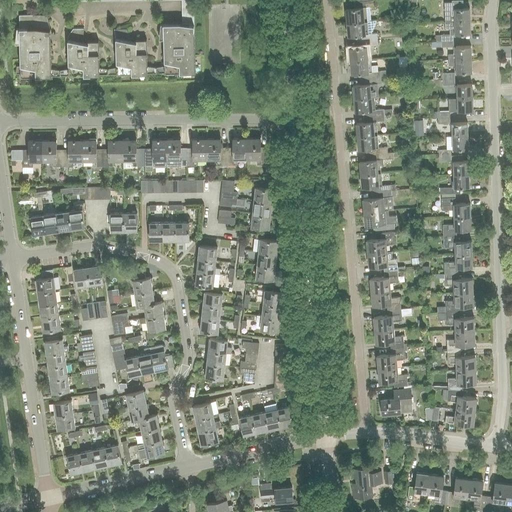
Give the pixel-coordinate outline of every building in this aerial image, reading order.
[(345,9),(346,23),(371,21),(371,20),(370,7),(374,7),(373,1),(357,2),(357,8),(345,9)] [(452,8),(445,9),(445,16),(445,22),(470,21),(469,8),(452,8)] [(21,77),(195,72),(194,23),(182,24),(180,23),(163,24),(164,66),(156,68),(147,66),(146,40),(130,40),(130,35),(126,29),(114,29),(116,42),(116,67),(108,69),(99,68),(98,41),(83,41),(84,28),(73,29),(68,36),(68,69),(60,70),(51,69),(50,29),(47,15),(39,14),(19,15),(21,77)] [(360,41),(377,40),(376,34),(372,34),(371,30),(373,30),(373,28),(374,28),(374,26),(375,26),(375,23),(376,23),(376,20),(371,20),(371,21),(346,23),(348,37),(360,36),(360,41)] [(470,21),(445,22),(445,29),(450,28),(450,34),(453,34),(453,35),(455,35),(470,34),(470,21)] [(377,46),(377,40),(360,41),(361,47),(349,48),(350,61),(370,60),(369,47),(377,46)] [(448,60),(471,60),(471,46),(455,47),(456,54),(448,54),(448,60)] [(370,60),(350,61),(351,74),(363,73),(364,79),(380,78),(380,77),(380,71),(378,72),(377,64),(371,65),(370,60)] [(471,60),(448,60),(449,66),(456,66),(456,73),(472,73),(471,60)] [(374,97),(374,95),(379,95),(378,84),(381,84),(380,78),(364,79),(364,85),(352,86),(354,99),(374,97)] [(457,85),(457,98),(473,97),(472,84),(457,85)] [(367,111),(367,118),(384,116),(384,115),(384,114),(393,114),(392,109),(389,109),(383,110),(383,109),(375,110),(374,97),(354,99),(355,112),(367,111)] [(473,97),(457,98),(452,98),(452,111),(458,111),(473,111),(473,97)] [(385,121),(384,116),(367,118),(368,123),(356,124),(357,137),(377,135),(376,122),(385,121)] [(452,123),(452,136),(468,136),(467,122),(452,123)] [(378,148),(377,135),(357,137),(358,150),(370,149),(371,155),(397,153),(397,152),(393,152),(387,153),(387,147),(378,148)] [(468,136),(452,136),(453,149),(468,149),(468,136)] [(233,151),(227,151),(227,165),(237,165),(237,159),(247,159),(247,138),(233,138),(233,151)] [(247,138),(247,159),(257,159),(257,165),(267,165),(267,151),(261,151),(261,138),(247,138)] [(147,166),(167,165),(167,139),(153,139),(153,152),(147,152),(147,166)] [(167,165),(177,165),(187,165),(187,152),(181,152),(181,139),(167,139),(167,165)] [(193,151),(187,152),(187,165),(197,165),(197,159),(207,159),(207,139),(193,139),(193,151)] [(221,139),(207,139),(207,159),(217,159),(217,165),(227,165),(227,151),(221,151),(221,139)] [(33,161),(43,161),(43,140),(29,140),(29,153),(23,153),(23,167),(33,167),(33,161)] [(57,140),(43,140),(43,161),(53,161),(53,166),(63,166),(63,153),(57,153),(57,140)] [(69,153),(63,153),(63,166),(73,166),(73,160),(83,160),(83,140),(69,140),(69,153)] [(96,140),(83,140),(83,160),(93,160),(93,166),(103,166),(103,153),(96,153),(96,140)] [(109,152),(103,153),(103,166),(113,166),(113,160),(123,160),(123,140),(109,140),(109,152)] [(123,140),(123,160),(133,160),(133,166),(143,166),(143,152),(137,152),(137,140),(123,140)] [(383,165),(383,160),(394,159),(393,156),(398,156),(397,153),(371,155),(371,161),(359,162),(361,175),(381,173),(380,165),(383,165)] [(463,161),(453,161),(454,175),(469,174),(469,161),(463,161)] [(382,186),(381,173),(361,175),(362,188),(374,187),(374,193),(395,191),(395,189),(391,189),(390,185),(382,186)] [(454,187),(452,187),(452,194),(460,193),(460,187),(469,187),(469,174),(454,175),(454,187)] [(274,189),(256,187),(255,200),(272,202),(274,189)] [(221,192),(220,198),(232,199),(233,197),(237,198),(238,192),(233,191),(233,193),(221,192)] [(393,209),(392,197),(391,195),(396,195),(395,191),(374,193),(375,198),(363,199),(364,213),(388,210),(393,209)] [(220,198),(220,204),(232,206),(232,204),(236,204),(237,198),(233,197),(232,199),(220,198)] [(454,210),(454,217),(470,216),(470,203),(456,204),(455,198),(442,198),(442,210),(454,210)] [(253,213),(271,215),(272,202),(255,200),(253,213)] [(69,210),(72,228),(85,226),(82,208),(69,210)] [(69,210),(57,212),(59,230),(72,228),(69,210)] [(388,210),(364,213),(365,226),(377,225),(378,230),(395,229),(394,223),(397,222),(396,215),(389,215),(388,210)] [(57,212),(44,214),(47,232),(59,230),(57,212)] [(125,230),(124,212),(111,212),(111,230),(125,230)] [(138,212),(124,212),(125,230),(138,230),(138,212)] [(271,215),(253,213),(252,226),(270,228),(271,215)] [(34,234),(47,232),(44,214),(31,216),(34,234)] [(235,217),(230,217),(218,215),(218,222),(234,224),(235,217)] [(471,229),(470,216),(454,217),(454,224),(443,225),(443,236),(457,236),(457,230),(471,229)] [(150,240),(164,240),(163,222),(150,222),(150,240)] [(176,222),(163,222),(164,240),(177,240),(176,222)] [(176,222),(177,240),(190,239),(189,222),(176,222)] [(367,240),(368,253),(387,252),(386,244),(395,243),(394,231),(381,233),(381,239),(367,240)] [(457,241),(457,236),(443,236),(443,248),(455,247),(455,255),(472,254),(471,241),(457,241)] [(261,238),(259,251),(277,253),(278,240),(261,238)] [(199,258),(216,260),(218,247),(200,245),(199,258)] [(419,250),(411,251),(412,258),(419,257),(419,250)] [(258,264),(276,266),(277,253),(259,251),(258,264)] [(383,266),(384,271),(397,270),(397,266),(396,258),(392,258),(392,251),(387,252),(368,253),(369,267),(383,266)] [(472,267),(472,254),(455,255),(456,262),(444,262),(444,274),(458,273),(458,268),(472,267)] [(199,258),(197,271),(215,273),(220,273),(220,268),(216,268),(216,260),(199,258)] [(101,264),(88,266),(90,283),(103,281),(101,264)] [(276,266),(258,264),(257,277),(274,279),(276,266)] [(90,283),(88,266),(75,268),(77,285),(90,283)] [(398,282),(397,270),(384,271),(384,277),(370,278),(371,292),(390,290),(390,283),(398,282)] [(140,323),(148,322),(149,329),(167,327),(163,301),(155,302),(151,276),(146,277),(145,271),(134,273),(134,279),(133,279),(138,305),(145,304),(147,317),(140,318),(140,323)] [(197,271),(196,284),(213,286),(215,273),(197,271)] [(458,279),(458,273),(444,274),(445,286),(454,285),(454,293),(473,292),(473,278),(458,279)] [(36,278),(38,291),(56,289),(54,276),(36,278)] [(57,302),(56,289),(38,291),(40,304),(57,302)] [(265,290),(263,303),(281,305),(283,292),(265,290)] [(391,298),(390,290),(371,292),(372,305),(387,304),(387,310),(401,309),(400,297),(391,298)] [(205,291),(204,304),(222,306),(223,293),(205,291)] [(445,301),(445,305),(437,305),(437,312),(446,312),(446,313),(460,312),(459,306),(474,306),(473,292),(454,293),(454,300),(445,301)] [(119,295),(119,294),(109,296),(110,303),(114,302),(113,296),(119,295)] [(93,302),(95,318),(102,317),(100,305),(99,301),(93,302)] [(59,315),(57,302),(40,304),(42,317),(59,315)] [(88,307),(89,319),(95,318),(93,302),(87,303),(88,307)] [(263,303),(262,315),(280,317),(281,305),(263,303)] [(202,317),(220,319),(222,306),(204,304),(202,317)] [(83,320),(89,319),(88,307),(81,308),(83,320)] [(401,308),(401,309),(402,315),(412,314),(411,307),(401,308)] [(375,330),(394,329),(393,321),(402,320),(401,309),(387,310),(388,316),(374,317),(375,330)] [(455,324),(455,332),(475,331),(474,317),(460,318),(460,312),(446,313),(446,324),(455,324)] [(113,321),(128,319),(128,313),(112,315),(113,321)] [(42,317),(43,330),(61,328),(59,315),(42,317)] [(257,315),(256,321),(261,322),(260,329),(278,331),(280,317),(262,315),(257,315)] [(220,319),(202,317),(201,330),(218,332),(220,319)] [(113,328),(125,326),(129,326),(128,319),(113,321),(113,328)] [(394,336),(394,329),(375,330),(376,344),(390,343),(391,348),(407,347),(406,343),(404,343),(403,335),(394,336)] [(446,340),(447,351),(461,351),(461,345),(475,345),(475,331),(455,332),(455,339),(446,340)] [(81,335),(82,342),(93,340),(92,333),(81,335)] [(111,345),(123,342),(121,336),(110,338),(111,345)] [(45,340),(47,353),(64,351),(63,337),(45,340)] [(232,347),(227,346),(228,339),(210,337),(209,350),(226,352),(231,353),(232,347)] [(78,349),(82,348),(83,350),(94,348),(93,340),(82,342),(77,343),(78,349)] [(242,347),(246,348),(258,349),(259,343),(243,341),(242,347)] [(124,348),(123,342),(111,345),(112,351),(124,348)] [(168,367),(165,350),(166,350),(165,346),(162,344),(151,346),(152,352),(156,370),(168,367)] [(146,354),(139,355),(143,373),(156,370),(152,352),(151,346),(144,348),(146,354)] [(378,369),(397,367),(396,360),(405,359),(405,350),(407,350),(407,347),(391,348),(391,354),(377,355),(378,369)] [(112,351),(114,357),(126,354),(124,348),(112,351)] [(207,363),(225,365),(226,352),(209,350),(207,363)] [(66,363),(64,351),(47,353),(49,366),(66,363)] [(80,362),(84,361),(84,358),(95,356),(94,351),(83,352),(84,355),(79,355),(80,362)] [(456,363),(457,370),(476,370),(476,356),(461,357),(461,351),(447,351),(447,363),(456,363)] [(126,358),(126,354),(114,357),(115,363),(127,360),(126,358)] [(246,354),(245,361),(257,362),(257,355),(246,354)] [(130,375),(143,373),(139,355),(126,358),(127,360),(128,367),(130,375)] [(96,363),(95,356),(84,358),(84,361),(85,365),(96,363)] [(116,369),(128,367),(127,360),(115,363),(116,369)] [(240,367),(256,369),(257,362),(245,361),(240,360),(240,367)] [(68,376),(66,363),(49,366),(50,379),(68,376)] [(225,365),(207,363),(206,376),(223,378),(225,365)] [(82,374),(98,372),(97,366),(81,368),(82,374)] [(239,373),(244,374),(255,375),(256,369),(240,367),(239,373)] [(398,375),(397,367),(378,369),(379,382),(394,381),(394,387),(408,386),(407,374),(398,375)] [(448,386),(448,389),(463,390),(463,384),(477,383),(476,370),(457,370),(457,378),(448,378),(448,386)] [(83,381),(87,380),(99,378),(98,372),(82,374),(83,381)] [(50,379),(52,392),(70,389),(68,376),(50,379)] [(458,401),(457,410),(476,412),(477,398),(463,396),(464,390),(463,390),(448,389),(448,401),(458,401)] [(129,407),(147,403),(144,390),(127,394),(129,407)] [(413,412),(412,404),(411,390),(393,391),(394,398),(381,400),(382,415),(401,413),(413,412)] [(92,410),(95,410),(99,409),(97,393),(89,394),(90,405),(94,404),(94,406),(91,406),(92,410)] [(101,399),(104,412),(108,411),(110,411),(107,397),(101,399)] [(54,402),(56,415),(73,412),(71,399),(54,402)] [(210,402),(193,406),(196,419),(213,415),(210,402)] [(132,420),(139,418),(149,416),(149,415),(147,403),(129,407),(132,420)] [(438,420),(439,406),(433,405),(431,419),(438,420)] [(290,406),(277,409),(281,426),(294,423),(290,406)] [(269,429),(281,426),(277,409),(265,411),(269,429)] [(474,425),(476,412),(457,410),(456,417),(446,416),(446,422),(474,425)] [(256,432),(269,429),(265,411),(252,414),(256,432)] [(73,412),(56,415),(58,428),(75,425),(73,412)] [(139,418),(142,430),(159,427),(157,414),(149,415),(149,416),(139,418)] [(256,432),(252,414),(240,417),(244,435),(256,432)] [(213,415),(196,419),(198,431),(216,427),(221,426),(220,421),(215,422),(213,415)] [(142,430),(145,443),(162,439),(159,427),(142,430)] [(216,427),(198,431),(201,444),(219,440),(216,427)] [(165,452),(162,439),(145,443),(148,456),(165,452)] [(105,447),(109,464),(122,461),(118,444),(105,447)] [(105,447),(92,449),(96,467),(109,464),(105,447)] [(92,449),(80,452),(84,470),(96,467),(92,449)] [(71,472),(84,470),(80,452),(67,455),(71,472)] [(372,485),(382,484),(381,471),(373,472),(372,467),(353,469),(354,484),(353,484),(354,499),(373,497),(372,485)] [(392,469),(384,470),(385,483),(394,482),(392,469)] [(428,493),(430,474),(417,473),(415,487),(409,486),(407,500),(419,501),(421,492),(428,493)] [(430,474),(428,493),(436,494),(435,503),(447,504),(448,491),(442,490),(444,476),(430,474)] [(448,491),(447,504),(459,506),(460,497),(467,498),(469,479),(456,477),(454,492),(448,491)] [(474,511),(485,511),(487,496),(481,495),(483,481),(469,479),(467,498),(475,499),(474,508),(475,508),(474,511)] [(292,487),(275,488),(272,489),(271,482),(260,483),(262,500),(269,500),(269,496),(276,496),(276,501),(293,500),(292,487)] [(491,511),(491,510),(498,511),(499,502),(506,503),(509,484),(495,482),(493,497),(487,496),(485,511),(491,511)] [(208,511),(229,511),(233,511),(232,505),(228,506),(227,499),(230,499),(229,492),(213,495),(215,502),(207,503),(208,511)]
